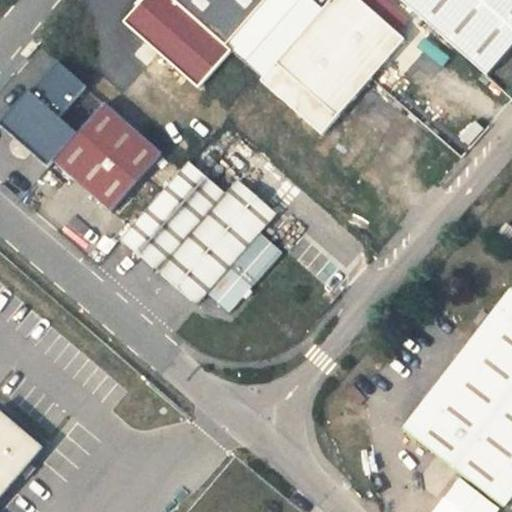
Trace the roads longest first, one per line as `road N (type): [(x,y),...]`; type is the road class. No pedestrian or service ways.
road 1 (unclassified): [(511,142),(254,432)]
road 2 (unclassified): [(0,211),(254,432)]
